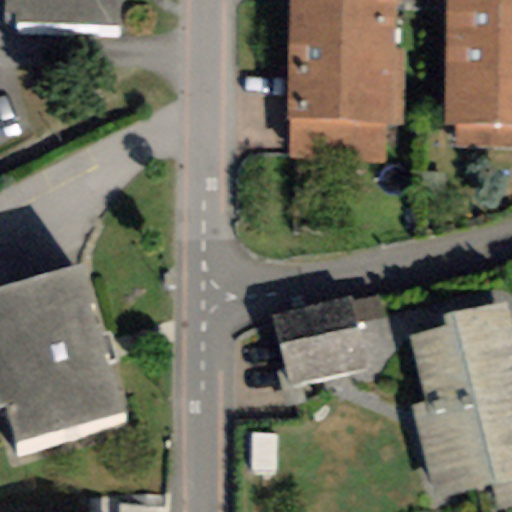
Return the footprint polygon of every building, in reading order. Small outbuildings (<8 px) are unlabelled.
[(6,0),(7,29),(16,29),(16,42),(122,42),(122,0),(6,0)] [(393,2),(314,0),(287,0),(285,131),(289,131),(288,168),(383,170),(384,132),(399,133),(401,54),(392,54),(393,2)] [(511,4),(446,2),(441,133),(452,134),(452,153),(511,153),(511,4)] [(85,281),(0,306),(0,420),(6,419),(17,455),(127,423),(85,281)] [(403,291),(353,303),(367,363),(401,355),(398,341),(414,338),(403,291)] [(362,372),(345,306),(273,324),(285,372),(276,374),(286,413),(304,409),(299,388),(362,372)] [(511,335),(506,310),(444,326),(446,334),(407,344),(424,410),(412,413),(437,507),(491,493),(495,511),(507,511),(511,511),(511,335)]
